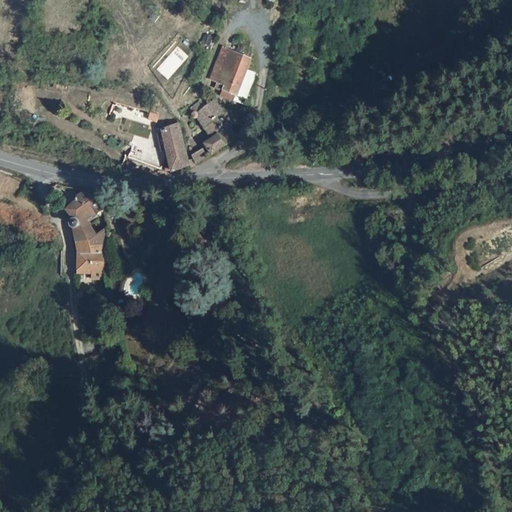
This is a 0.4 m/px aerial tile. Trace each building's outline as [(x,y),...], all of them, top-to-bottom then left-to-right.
[(218,86),(224,88),(223,93),(250,105),(253,74),(245,71),(250,60),(232,52),(227,63),(218,60),(210,79),(219,83),(218,86)] [(210,122),(225,111),(215,100),(191,114),(194,119),(202,128),(210,122)] [(212,138),(206,142),(208,147),(212,153),(220,149),(237,137),(230,126),(236,122),(225,111),(210,122),(219,134),(212,138)] [(210,122),(202,128),(212,138),(219,134),(210,122)] [(164,129),(161,130),(165,149),(183,143),(177,124),(166,128),(164,129)] [(164,154),(133,142),(128,155),(159,168),(164,154)] [(185,167),(189,165),(183,143),(165,149),(171,171),(176,170),(183,168),(185,167)] [(194,154),(197,160),(212,153),(208,147),(194,154)] [(85,191),(64,206),(74,218),(71,221),(74,227),(85,220),(84,218),(101,206),(85,191)] [(85,220),(74,227),(77,240),(93,233),(85,220)] [(93,233),(77,240),(79,252),(101,246),(102,228),(93,233)] [(79,269),(104,269),(101,246),(79,252),(79,269)]
